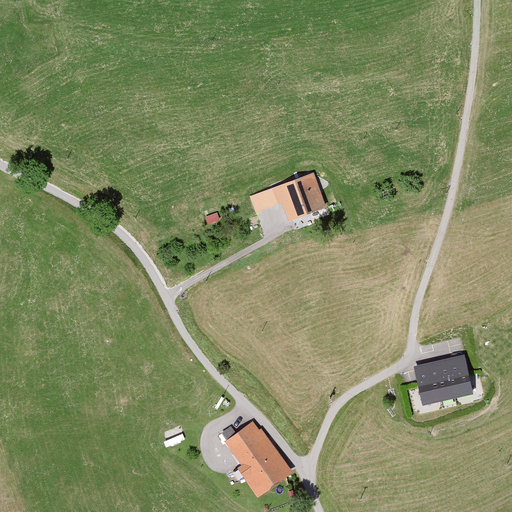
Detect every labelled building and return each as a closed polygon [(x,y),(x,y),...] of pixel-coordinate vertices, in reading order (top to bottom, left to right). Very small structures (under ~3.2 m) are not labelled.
[(324,210),(311,174),(267,190),(271,202),(279,199),(288,223),(324,210)] [(208,224),(221,219),(218,211),(205,215),(208,224)] [(471,399),(462,359),(414,370),(424,416),(437,413),(435,407),(471,399)] [(258,434),(251,423),(221,445),(235,466),(233,467),(256,499),(291,474),(261,432),(258,434)] [(168,437),(183,432),(181,425),(165,430),(168,437)] [(167,447),(186,440),(184,433),(164,441),(167,447)]
